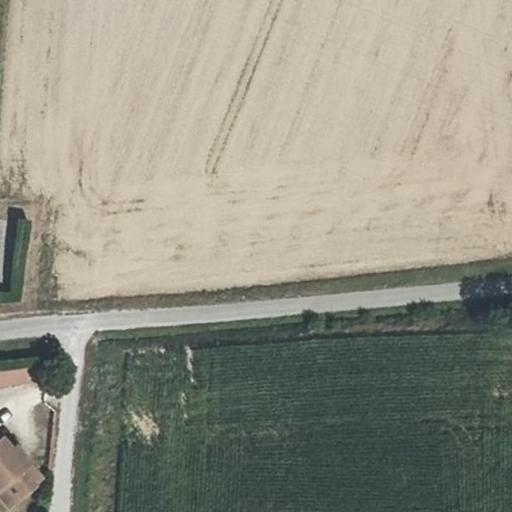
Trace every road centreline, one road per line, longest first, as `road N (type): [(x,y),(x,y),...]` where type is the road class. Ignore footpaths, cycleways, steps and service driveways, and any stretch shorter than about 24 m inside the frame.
road 1 (residential): [(511,284),(75,321)]
road 2 (residential): [(75,321),(65,511)]
